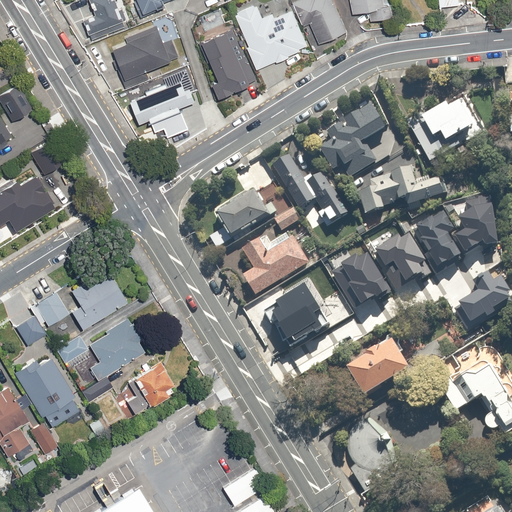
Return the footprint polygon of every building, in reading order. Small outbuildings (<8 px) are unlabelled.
[(92,38),(124,26),(122,20),(123,19),(123,18),(126,17),(122,8),(119,9),(115,0),(90,0),(95,13),(83,18),(88,33),(89,33),(92,38)] [(164,2),(167,0),(137,0),(143,11),(156,6),(157,7),(165,4),(164,2)] [(318,43),(347,31),(333,0),(294,0),(292,1),(303,26),(309,23),(318,43)] [(346,0),(349,18),(370,15),(371,21),(391,18),(390,12),(388,0),(346,0)] [(437,0),(438,9),(461,7),(460,0),(437,0)] [(246,46),(256,69),(275,60),(276,62),(289,56),(288,55),(299,50),(299,48),(307,44),(292,9),(274,17),(272,12),(262,17),(257,5),(254,6),(253,4),(236,11),(237,13),(235,14),(248,45),(246,46)] [(163,41),(157,27),(142,33),(127,39),(128,41),(110,48),(115,59),(111,61),(114,68),(116,68),(124,88),(148,78),(145,70),(171,60),(171,58),(178,55),(171,39),(163,41)] [(211,81),(218,96),(249,83),(249,81),(256,78),(246,55),(244,55),(232,28),(201,41),(218,78),(211,81)] [(185,88),(181,79),(166,85),(165,83),(146,91),(146,92),(130,99),(138,121),(149,117),(155,131),(163,127),(167,136),(188,128),(181,109),(183,108),(182,107),(180,108),(179,106),(194,99),(189,86),(185,88)] [(366,99),(363,94),(354,99),(357,104),(352,106),(350,102),(333,111),(337,120),(325,126),(334,142),(322,149),(334,170),(345,163),(352,175),(376,162),(367,144),(391,131),(371,96),(366,99)] [(465,97),(411,124),(428,160),(449,150),(451,155),(464,148),(461,142),(482,132),(465,97)] [(0,155),(19,145),(0,112),(0,155)] [(323,169),(306,179),(292,156),(273,167),(296,205),(297,206),(300,211),(319,199),(333,224),(350,214),(323,169)] [(0,219),(4,217),(16,235),(61,206),(35,166),(0,188),(0,219)] [(414,170),(371,181),(373,189),(366,191),(372,212),(387,208),(386,205),(407,199),(409,207),(447,197),(441,178),(418,185),(414,170)] [(236,242),(279,214),(269,198),(262,203),(254,191),(218,215),(236,242)] [(300,211),(297,206),(274,220),(282,232),(305,219),(300,211)] [(313,261),(294,231),(271,246),(264,234),(241,248),(255,269),(244,276),(257,297),(313,261)] [(372,285),(389,314),(405,305),(409,312),(429,300),(416,279),(422,276),(412,258),(398,267),(384,243),(354,261),(363,276),(360,278),(367,288),(372,285)] [(106,258),(64,286),(79,309),(70,314),(81,331),(132,298),(106,258)] [(45,330),(70,314),(54,289),(29,305),(45,330)] [(469,297),(453,306),(467,331),(483,321),(469,297)] [(45,334),(32,314),(13,328),(26,347),(45,334)] [(135,333),(125,318),(87,343),(98,361),(87,368),(97,384),(153,348),(141,329),(135,333)] [(62,364),(86,348),(77,334),(53,350),(62,364)] [(456,357),(446,337),(414,353),(424,373),(456,357)] [(396,342),(350,370),(369,400),(415,373),(396,342)] [(82,408),(50,356),(38,363),(33,356),(9,371),(46,431),(82,408)] [(161,359),(130,377),(138,392),(124,400),(135,420),(181,393),(161,359)] [(511,400),(489,361),(442,388),(458,414),(485,399),(493,413),(483,419),(492,434),(505,427),(508,433),(511,430),(511,400)] [(35,451),(21,426),(27,422),(21,410),(28,406),(22,395),(15,399),(6,385),(0,388),(0,440),(13,463),(35,451)] [(371,417),(366,420),(356,423),(353,427),(351,432),(349,438),(348,445),(349,451),(352,457),(355,461),(357,463),(350,467),(365,492),(379,485),(383,470),(387,467),(392,463),(394,461),(396,451),(392,445),(392,437),(388,431),(371,417)] [(63,445),(52,429),(32,442),(43,458),(63,445)] [(143,511),(127,484),(80,511),(143,511)]
